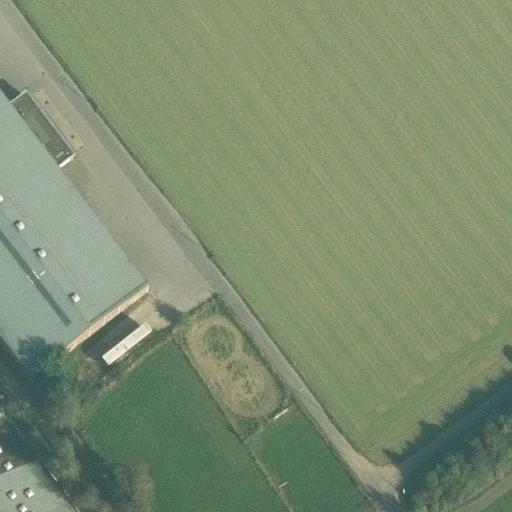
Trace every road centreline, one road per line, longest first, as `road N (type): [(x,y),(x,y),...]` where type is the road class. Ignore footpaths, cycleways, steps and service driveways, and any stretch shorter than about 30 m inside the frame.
road 1 (residential): [(0,0),(375,491)]
road 2 (residential): [(375,491),(511,387)]
